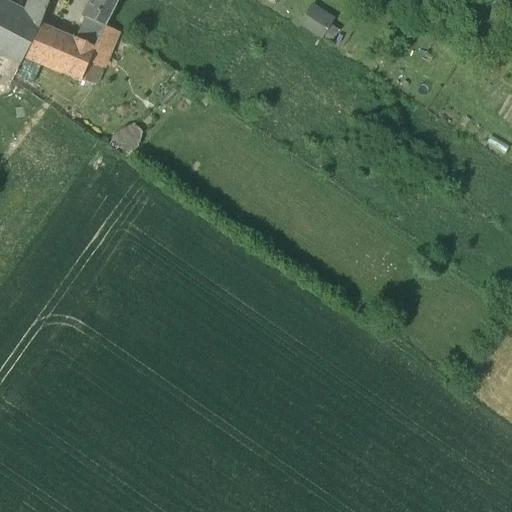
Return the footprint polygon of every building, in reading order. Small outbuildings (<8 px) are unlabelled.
[(38,25),(47,0),(30,0),(25,16),(38,25)] [(105,29),(117,3),(118,0),(89,0),(81,17),(83,19),(93,23),(101,27),(105,29)] [(0,80),(8,85),(22,59),(38,25),(25,16),(24,16),(0,5),(0,80)] [(331,22),(312,9),(300,26),(319,39),(331,22)] [(105,29),(101,27),(93,23),(83,19),(75,40),(38,25),(22,59),(79,83),(88,65),(104,71),(120,33),(105,29)]
